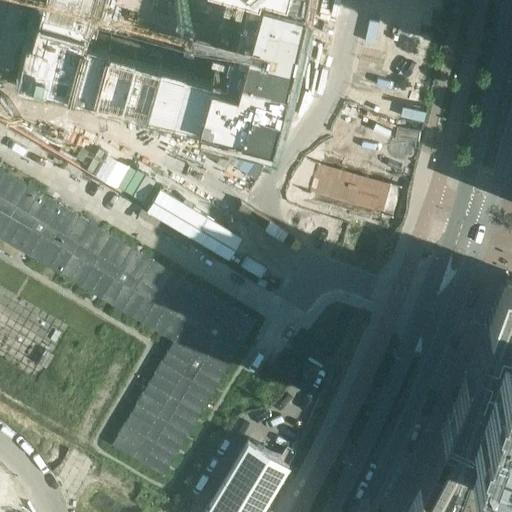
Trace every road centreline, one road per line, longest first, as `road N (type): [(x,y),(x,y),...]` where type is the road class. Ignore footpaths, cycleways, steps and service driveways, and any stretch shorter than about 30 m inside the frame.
road 1 (tertiary): [(456,215),(379,414),(331,511)]
road 2 (tertiary): [(362,511),(485,227)]
road 3 (tertiary): [(510,0),(456,215)]
